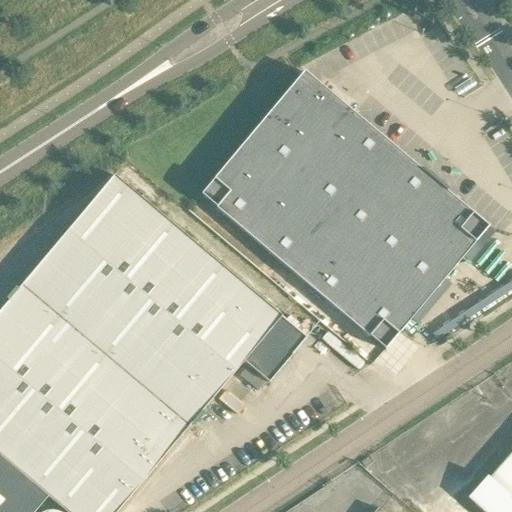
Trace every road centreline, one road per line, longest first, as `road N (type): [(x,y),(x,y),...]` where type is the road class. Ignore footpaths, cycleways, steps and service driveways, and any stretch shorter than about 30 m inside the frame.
road 1 (secondary): [(0,171),(268,0)]
road 2 (unclassified): [(252,511),(511,339)]
